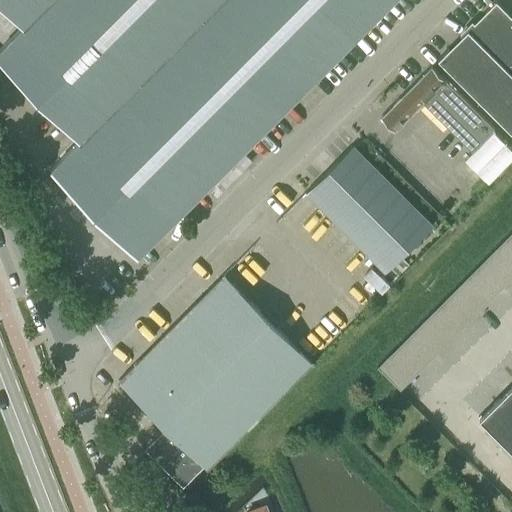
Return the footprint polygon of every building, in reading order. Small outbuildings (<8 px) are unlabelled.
[(0,0),(0,1),(24,25),(0,48),(0,59),(80,139),(51,169),(137,255),(391,0),(0,0)] [(511,15),(496,0),(495,0),(438,58),(511,132),(511,15)] [(511,147),(493,129),(494,127),(431,65),(380,116),(395,130),(423,102),(472,150),(464,157),(488,181),(511,156),(511,147)] [(410,263),(401,254),(432,223),(353,144),(306,191),(385,270),(395,279),(410,263)] [(511,245),(504,238),(495,247),(511,263),(511,245)] [(511,263),(495,247),(486,256),(509,278),(511,275),(511,263)] [(486,256),(477,265),(500,288),(509,278),(486,256)] [(477,265),(468,274),(491,297),(500,288),(477,265)] [(207,468),(208,467),(313,361),(224,273),(118,379),(166,426),(145,448),(183,485),(204,464),(207,468)] [(468,274),(459,283),(481,306),(491,297),(468,274)] [(459,283),(450,292),(472,315),(481,306),(459,283)] [(450,292),(441,301),(463,324),(472,315),(450,292)] [(441,301),(432,310),(454,333),(463,324),(441,301)] [(432,310),(422,319),(445,342),(454,333),(432,310)] [(422,319),(413,329),(436,351),(445,342),(422,319)] [(413,329),(404,338),(427,360),(436,351),(413,329)] [(404,338),(395,347),(418,369),(427,360),(404,338)] [(395,347),(386,356),(409,379),(418,369),(395,347)] [(386,356),(377,365),(400,388),(409,379),(386,356)] [(511,381),(478,416),(489,427),(511,449),(511,381)]
